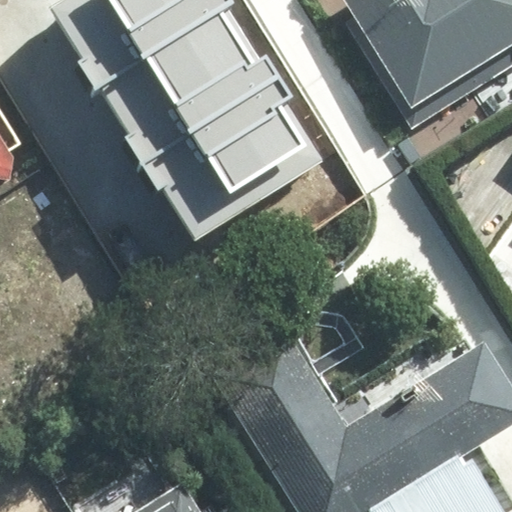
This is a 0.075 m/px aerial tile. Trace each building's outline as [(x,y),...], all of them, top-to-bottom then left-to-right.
[(218,0),(60,0),(49,7),(98,84),(222,5),(218,0)] [(511,0),(336,0),(323,9),(395,123),(511,50),(511,0)] [(222,5),(98,84),(146,160),(271,81),(222,5)] [(271,81),(146,160),(195,237),(320,158),(271,81)] [(0,396),(52,364),(56,369),(87,350),(90,327),(62,283),(14,313),(0,291),(0,396)] [(278,511),(481,511),(451,462),(511,425),(511,424),(470,354),(337,433),(259,303),(180,351),(278,511)] [(208,511),(189,482),(143,511),(208,511)]
